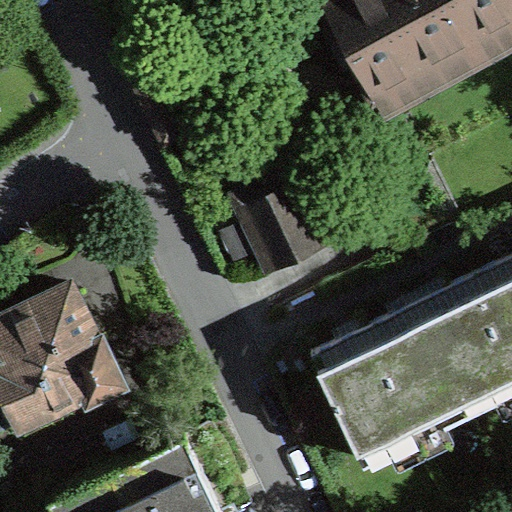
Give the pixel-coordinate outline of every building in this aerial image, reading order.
[(511,37),(511,0),(327,0),(344,31),(371,80),(410,58),(424,85),(511,37)] [(268,263),(326,236),(297,175),(239,203),(268,263)] [(511,249),(311,347),(323,373),(364,457),(511,385),(511,249)] [(90,386),(90,387),(118,375),(99,335),(96,337),(76,295),(69,280),(0,313),(0,377),(20,419),(90,386)] [(185,431),(49,496),(57,511),(223,511),(215,494),(185,431)]
